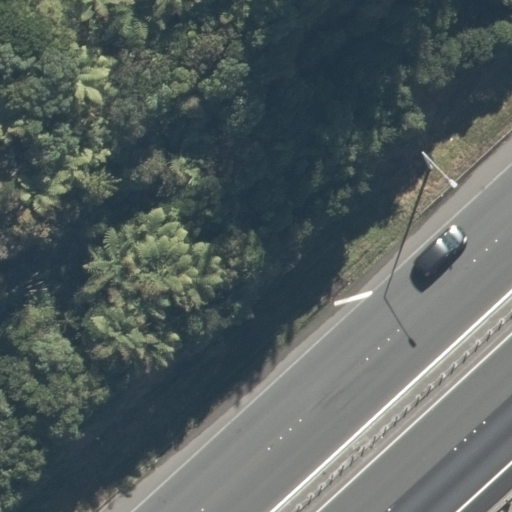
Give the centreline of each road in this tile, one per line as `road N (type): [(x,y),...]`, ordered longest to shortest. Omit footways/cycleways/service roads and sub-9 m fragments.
road 1 (trunk): [(197,511),(511,219)]
road 2 (trunk): [(511,397),(389,511)]
